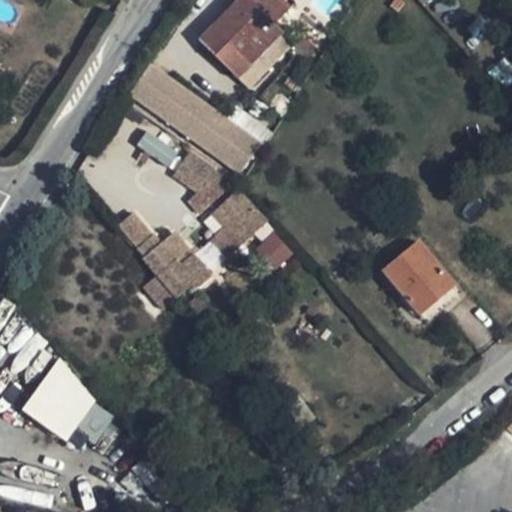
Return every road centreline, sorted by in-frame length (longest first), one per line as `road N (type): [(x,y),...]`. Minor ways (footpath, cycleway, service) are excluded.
road 1 (residential): [(290,511),(340,493),(511,363)]
road 2 (residential): [(18,208),(149,0)]
